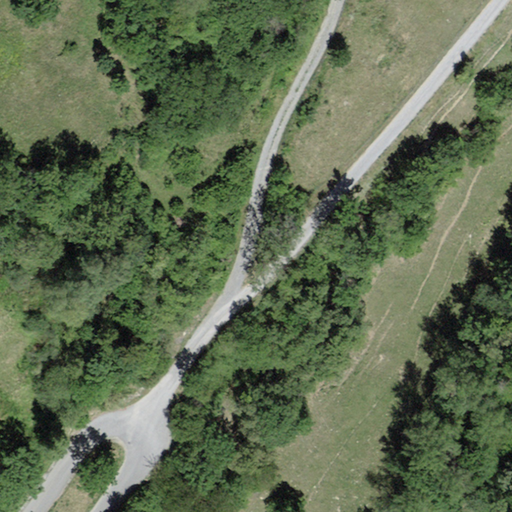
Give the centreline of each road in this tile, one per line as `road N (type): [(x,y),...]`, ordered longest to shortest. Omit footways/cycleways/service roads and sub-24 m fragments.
road 1 (track): [(125,427),(299,247),(499,0)]
road 2 (unclassified): [(97,511),(139,450),(135,436),(112,422),(94,424),(28,511)]
